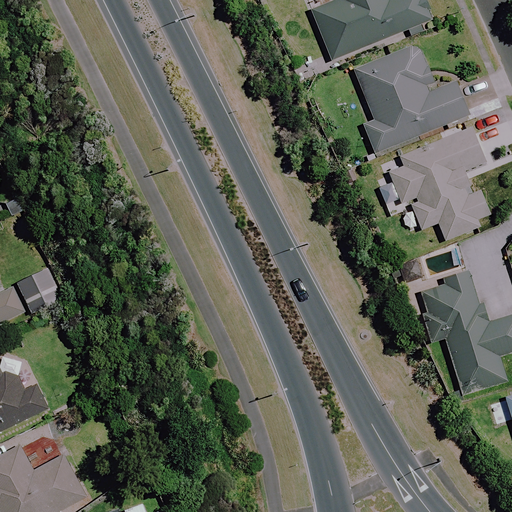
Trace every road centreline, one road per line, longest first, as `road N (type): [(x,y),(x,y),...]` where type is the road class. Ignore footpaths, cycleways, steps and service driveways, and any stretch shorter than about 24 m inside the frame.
road 1 (secondary): [(156,0),(373,426),(429,511)]
road 2 (secondary): [(334,511),(310,419),(280,348),(110,0)]
